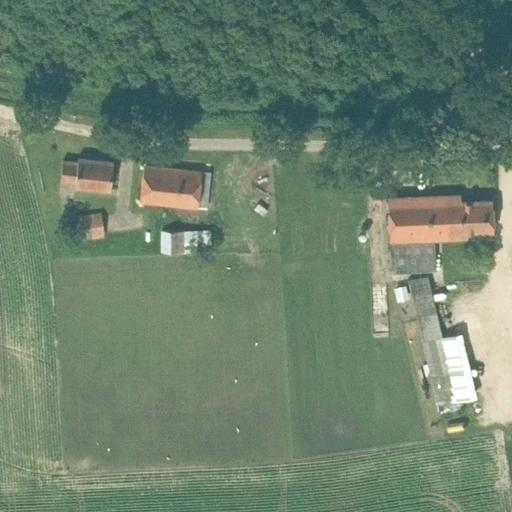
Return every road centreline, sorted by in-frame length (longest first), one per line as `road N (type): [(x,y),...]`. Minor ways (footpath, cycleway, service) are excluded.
road 1 (unclassified): [(511,146),(136,142),(0,110)]
road 2 (unclassified): [(511,87),(409,0)]
